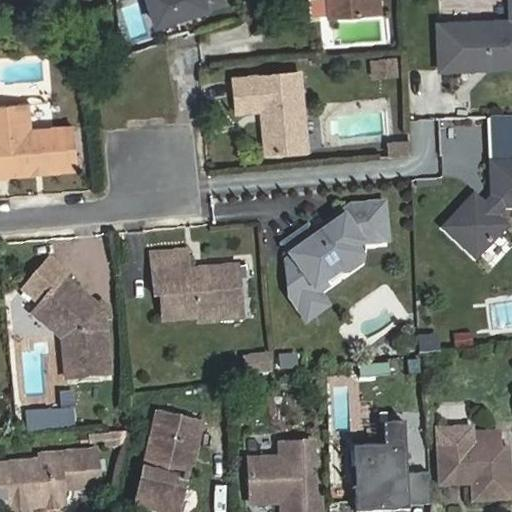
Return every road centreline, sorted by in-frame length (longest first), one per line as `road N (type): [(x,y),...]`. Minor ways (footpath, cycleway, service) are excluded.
road 1 (unknown): [(158,169),(511,131)]
road 2 (residential): [(158,169),(109,210),(0,220)]
